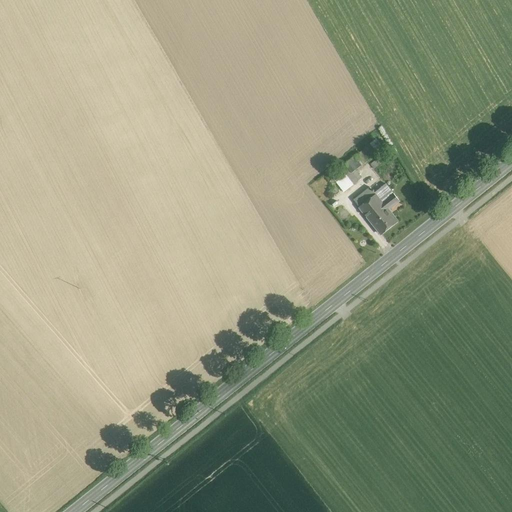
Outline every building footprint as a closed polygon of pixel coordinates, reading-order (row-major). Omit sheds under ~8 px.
[(359,153),(366,162),(383,148),(376,140),(359,153)] [(359,153),(355,157),(361,166),(366,162),(359,153)] [(383,155),(370,164),(374,169),(386,159),(383,155)] [(361,166),(355,157),(354,156),(345,163),(350,170),(353,168),(355,170),(361,166)] [(355,170),(353,168),(350,170),(358,180),(361,178),(355,170)] [(358,180),(350,170),(342,176),(350,187),(358,180)] [(350,187),(342,176),(336,181),(344,192),(350,187)] [(376,194),(382,202),(393,193),(386,183),(374,192),(376,194)] [(371,188),(354,201),(359,207),(376,194),(374,192),(371,188)] [(393,193),(382,202),(388,209),(399,200),(393,193)] [(382,202),(376,194),(359,207),(381,234),(398,221),(388,209),(382,202)]
